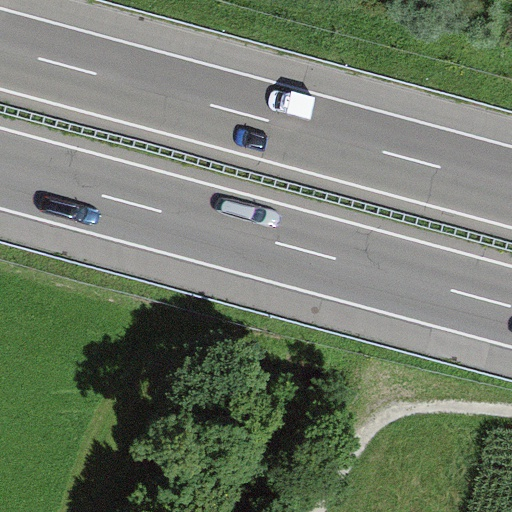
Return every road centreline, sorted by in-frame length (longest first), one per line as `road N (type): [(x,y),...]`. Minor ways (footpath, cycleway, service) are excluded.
road 1 (motorway): [(0,169),(511,308)]
road 2 (motorway): [(511,188),(0,50)]
